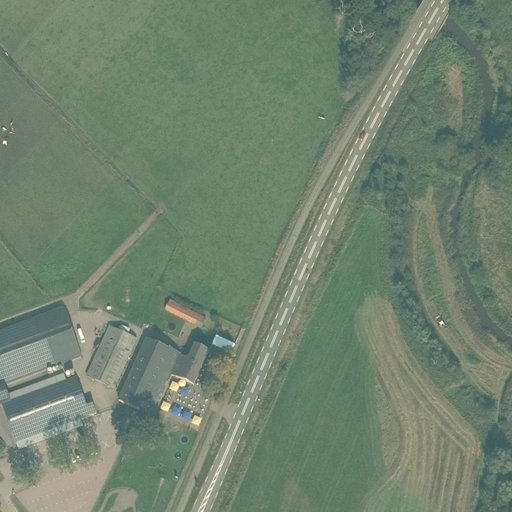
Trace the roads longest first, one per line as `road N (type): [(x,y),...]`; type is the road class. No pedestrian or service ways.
road 1 (primary): [(201,511),(330,208),(442,0)]
road 2 (track): [(511,373),(476,511)]
